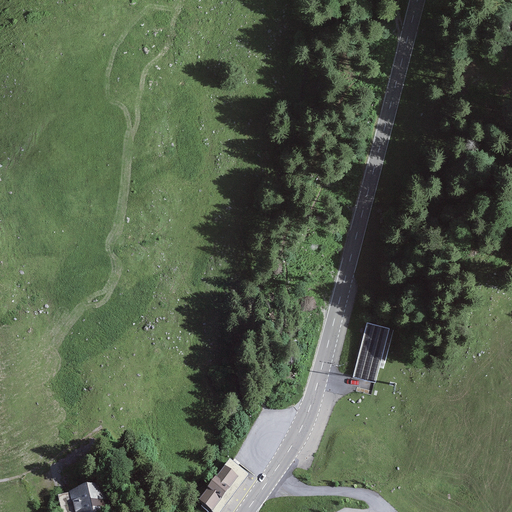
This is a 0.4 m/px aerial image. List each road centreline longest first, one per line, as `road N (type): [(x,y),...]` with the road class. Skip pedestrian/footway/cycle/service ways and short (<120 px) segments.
road 1 (secondary): [(417,0),(311,404),(246,511)]
road 2 (track): [(44,467),(95,430),(146,491),(148,511)]
